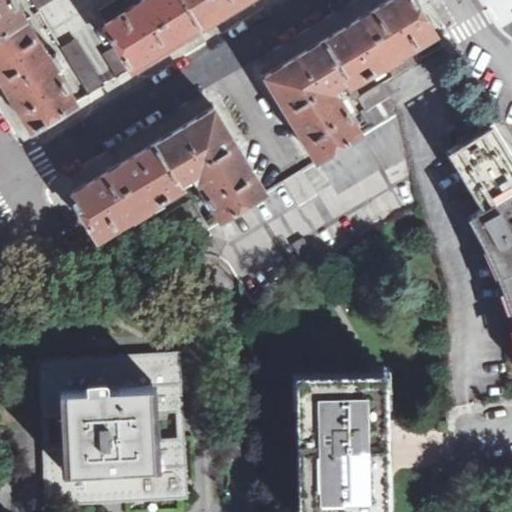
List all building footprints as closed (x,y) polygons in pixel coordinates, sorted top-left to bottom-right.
[(0,0),(0,75),(15,100),(32,129),(77,103),(56,69),(62,64),(55,53),(49,56),(13,0),(0,0)] [(117,44),(132,68),(189,34),(244,0),(140,0),(139,1),(140,3),(105,24),(117,44)] [(316,159),(361,132),(333,86),(344,80),(348,86),(383,64),(385,65),(402,55),(401,53),(436,32),(416,0),(387,0),(364,14),(265,75),(316,159)] [(99,89),(104,86),(75,38),(60,47),(90,95),(99,89)] [(117,44),(105,53),(119,77),(132,68),(117,44)] [(412,55),(388,70),(392,77),(417,62),(412,55)] [(373,124),(399,109),(390,95),(383,82),(357,98),(373,124)] [(110,169),(71,193),(99,237),(185,184),(182,179),(193,172),(221,217),(266,191),(214,106),(110,169)] [(181,241),(163,255),(163,256),(175,257),(190,257),(196,255),(207,254),(213,254),(220,257),(225,260),(230,266),(252,302),(419,202),(414,188),(399,109),(373,124),(361,132),(316,159),(318,161),(290,177),(266,191),(221,217),(209,225),(181,241)] [(511,155),(493,124),(449,151),(481,207),(470,215),(479,228),(499,266),(511,300),(511,155)] [(164,215),(181,241),(209,225),(192,198),(164,215)] [(46,505),(189,498),(183,384),(181,350),(45,358),(38,358),(46,505)] [(382,377),(301,378),(304,511),(385,511),(384,467),(376,468),(376,454),(376,444),(379,444),(379,429),(383,429),(382,377)]
